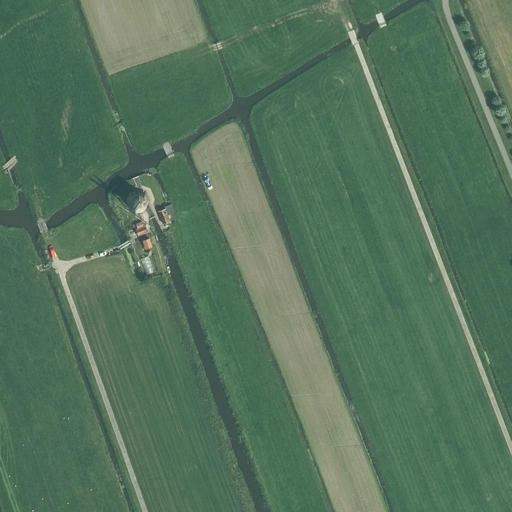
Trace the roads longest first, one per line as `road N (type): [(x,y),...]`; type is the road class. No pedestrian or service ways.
road 1 (track): [(511,447),(351,31)]
road 2 (track): [(145,511),(58,267)]
